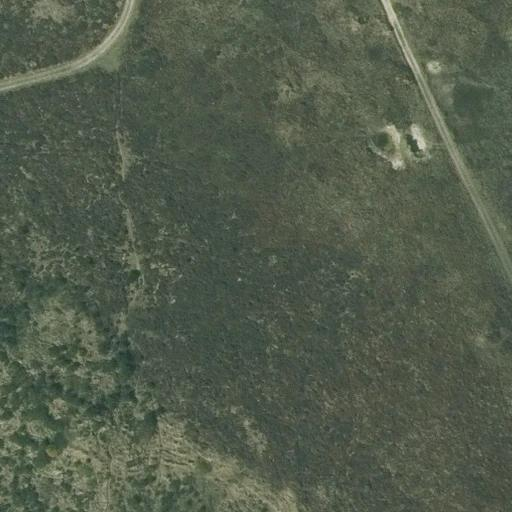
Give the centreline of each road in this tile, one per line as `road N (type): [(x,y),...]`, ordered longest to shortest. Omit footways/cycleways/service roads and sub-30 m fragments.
road 1 (unknown): [(511,286),(382,0)]
road 2 (unknown): [(127,0),(104,48),(0,86)]
